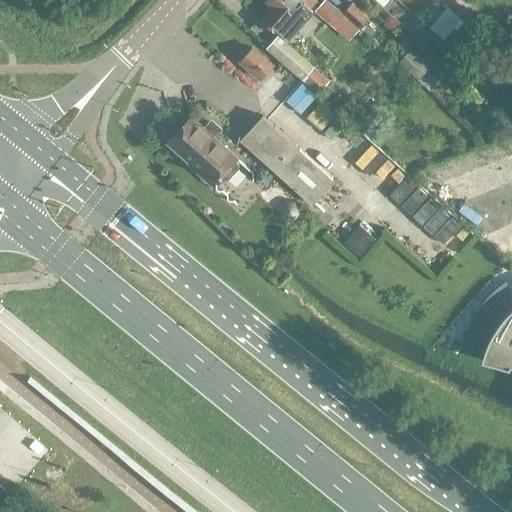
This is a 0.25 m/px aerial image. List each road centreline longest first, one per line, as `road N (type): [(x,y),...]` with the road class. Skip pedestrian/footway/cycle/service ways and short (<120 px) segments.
road 1 (trunk): [(482,511),(57,164)]
road 2 (trunk): [(14,216),(380,511)]
